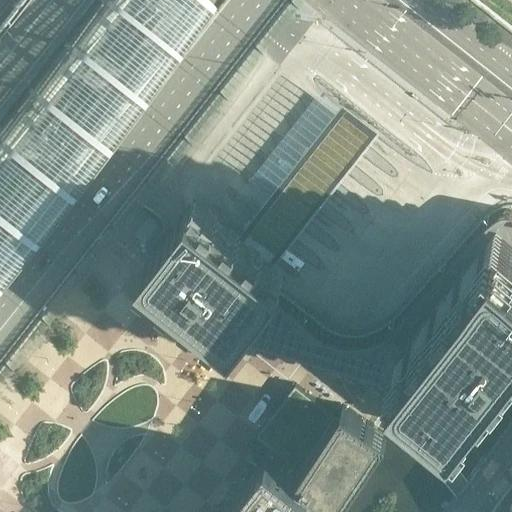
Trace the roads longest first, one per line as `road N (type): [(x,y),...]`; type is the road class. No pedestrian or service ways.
road 1 (primary): [(0,310),(246,0)]
road 2 (secondary): [(333,0),(511,134)]
road 3 (residential): [(0,307),(58,233),(0,187)]
road 4 (secondary): [(511,75),(415,0)]
